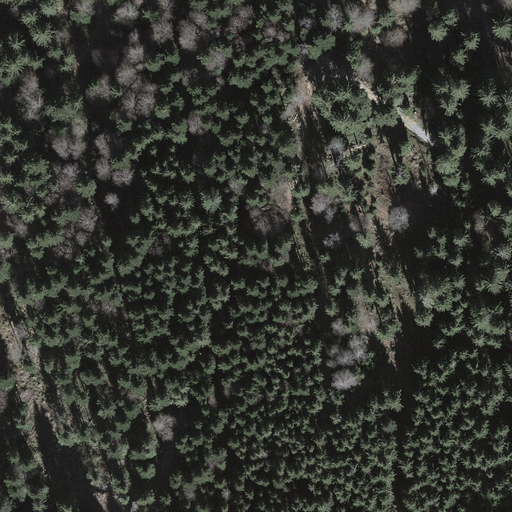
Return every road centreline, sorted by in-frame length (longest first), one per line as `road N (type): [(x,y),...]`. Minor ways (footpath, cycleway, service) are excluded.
road 1 (track): [(511,200),(361,86),(322,72),(313,80),(284,214),(246,282),(209,326),(151,511)]
road 2 (track): [(103,0),(84,55),(0,202)]
